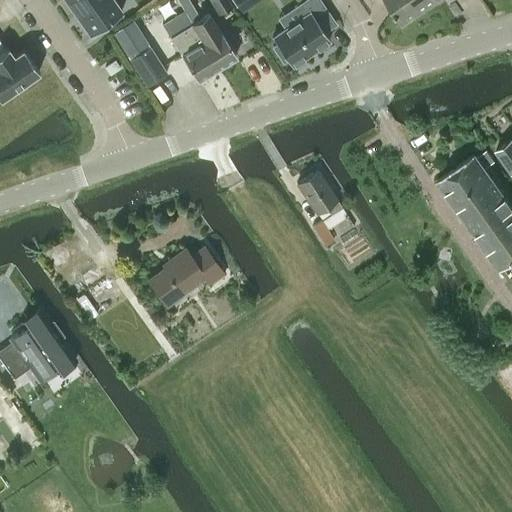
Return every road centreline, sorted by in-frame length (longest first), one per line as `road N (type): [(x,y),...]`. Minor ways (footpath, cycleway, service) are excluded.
road 1 (unclassified): [(132,159),(386,75)]
road 2 (residential): [(32,0),(132,159)]
road 3 (unclassified): [(0,207),(132,159)]
road 4 (unclassified): [(386,75),(511,33)]
